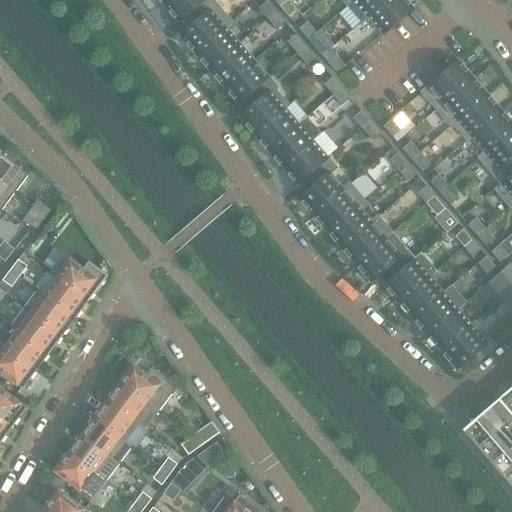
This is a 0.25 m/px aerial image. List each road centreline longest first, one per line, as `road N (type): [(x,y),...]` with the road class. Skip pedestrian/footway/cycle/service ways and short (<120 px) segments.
road 1 (residential): [(511,359),(470,392),(441,392),(428,383),(310,275),(111,0)]
road 2 (residential): [(301,511),(147,290)]
road 3 (residential): [(3,511),(128,304),(147,290)]
road 4 (residential): [(147,290),(71,185),(0,114)]
